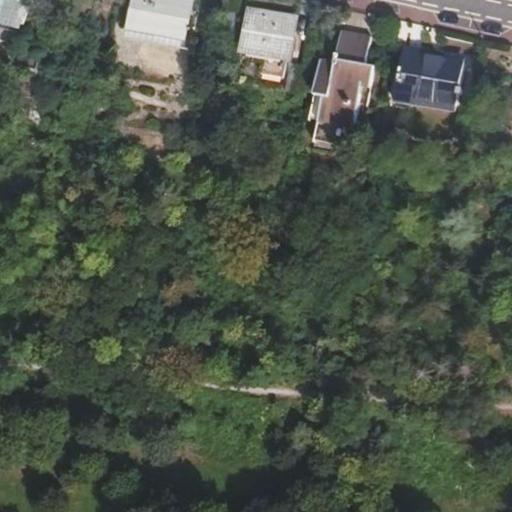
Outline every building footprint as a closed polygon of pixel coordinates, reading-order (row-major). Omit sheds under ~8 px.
[(34,9),(35,0),(0,0),(0,42),(23,46),(29,9),(34,9)] [(173,0),(133,0),(126,41),(193,52),(196,43),(185,40),(193,3),(173,0)] [(285,57),(290,58),(295,21),(251,14),(245,50),(264,53),(285,57)] [(311,155),(338,160),(344,129),(353,130),(357,102),(368,104),(375,65),(365,62),(369,36),(341,30),(336,62),(319,59),(307,121),(316,123),(311,155)] [(405,50),(396,105),(415,108),(418,100),(458,108),(464,67),(424,60),(425,53),(405,50)] [(283,72),(285,57),(264,53),(261,69),(283,72)]
